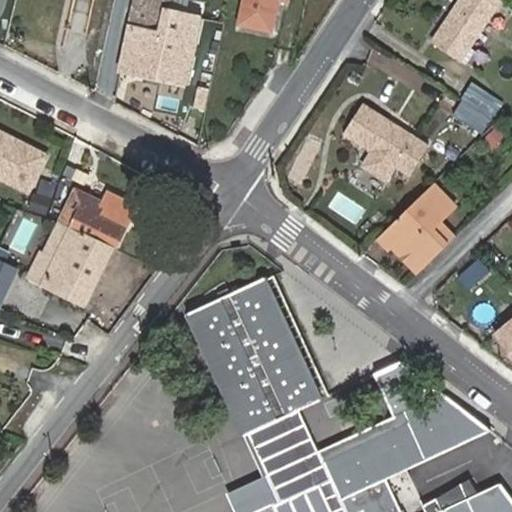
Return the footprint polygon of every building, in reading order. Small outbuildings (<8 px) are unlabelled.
[(139,0),(124,69),(191,85),(206,19),(172,11),(174,0),(139,0)] [(243,0),(240,21),(271,28),(276,0),(243,0)] [(495,0),(457,0),(435,38),(463,55),(495,0)] [(467,95),(497,113),(506,97),(476,81),(467,95)] [(488,128),(497,113),(467,95),(458,111),(488,128)] [(432,145),(365,104),(347,134),(414,174),(432,145)] [(0,185),(25,199),(48,157),(0,130),(0,185)] [(128,158),(133,151),(98,130),(93,139),(128,158)] [(83,151),(74,149),(69,169),(79,171),(83,151)] [(437,180),(371,245),(383,255),(388,250),(398,258),(397,260),(414,276),(454,237),(440,224),(448,216),(462,202),(437,180)] [(60,223),(116,249),(125,231),(136,208),(109,194),(105,202),(77,187),(60,223)] [(463,229),(448,216),(440,224),(454,237),(463,229)] [(107,267),(116,249),(60,223),(47,251),(58,257),(64,246),(107,267)] [(46,284),(87,307),(107,267),(64,246),(58,257),(46,284)] [(31,276),(46,284),(58,257),(47,251),(44,250),(31,276)] [(487,270),(475,257),(455,275),(467,288),(487,270)] [(0,309),(1,310),(1,308),(19,275),(0,265),(0,309)] [(270,423),(288,415),(323,399),(266,276),(191,311),(247,435),(255,431),(261,443),(276,437),(270,423)] [(511,323),(500,334),(511,349),(511,323)] [(287,500),(276,505),(278,511),(333,511),(288,415),(270,423),(276,437),(261,443),(287,500)] [(473,482),(458,489),(466,505),(483,495),(473,482)] [(427,511),(511,511),(511,491),(506,483),(483,495),(466,505),(458,489),(425,507),(427,511)]
